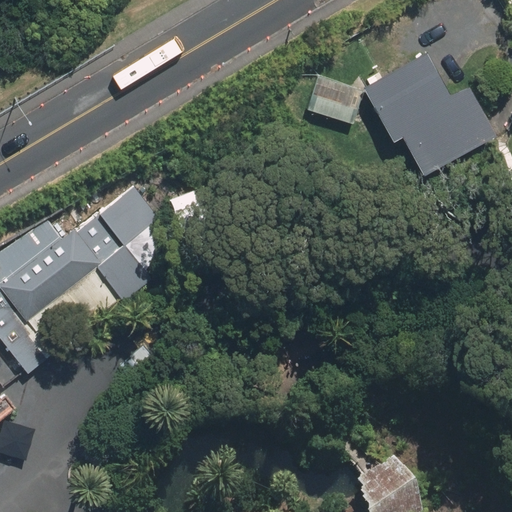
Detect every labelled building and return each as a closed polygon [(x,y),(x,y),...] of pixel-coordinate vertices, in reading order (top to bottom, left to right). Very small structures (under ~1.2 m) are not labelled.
[(429,169),(501,130),(474,82),(456,92),(432,47),(369,81),(398,134),(407,129),(429,169)] [(321,73),(310,105),(359,121),(369,89),(321,73)] [(199,183),(170,200),(191,235),(219,218),(199,183)] [(0,411),(10,403),(3,392),(0,393),(0,339),(24,370),(53,347),(34,327),(67,302),(86,321),(146,275),(135,259),(142,251),(143,238),(138,229),(156,214),(130,185),(60,233),(48,221),(0,248),(0,411)] [(367,504),(368,511),(419,511),(415,481),(389,457),(354,479),(367,504)]
